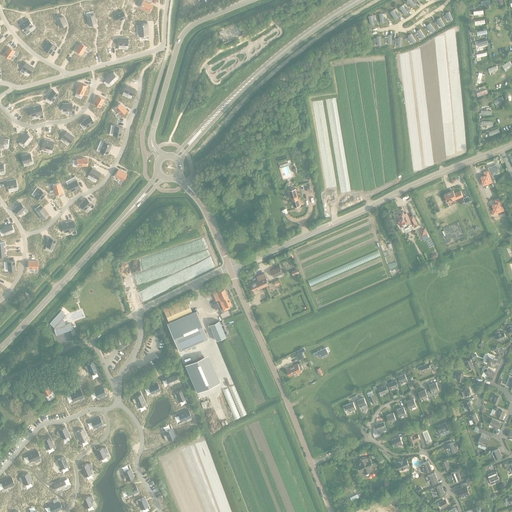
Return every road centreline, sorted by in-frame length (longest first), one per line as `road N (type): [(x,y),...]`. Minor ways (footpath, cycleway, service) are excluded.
road 1 (residential): [(229,267),(511,143)]
road 2 (unclassified): [(331,511),(229,267)]
road 3 (unclassified): [(0,384),(229,267)]
road 4 (tertiary): [(176,158),(250,80),(358,0)]
road 5 (tertiary): [(0,348),(160,176)]
road 6 (unclassified): [(152,132),(183,33),(250,0)]
road 7 (track): [(479,157),(456,30)]
